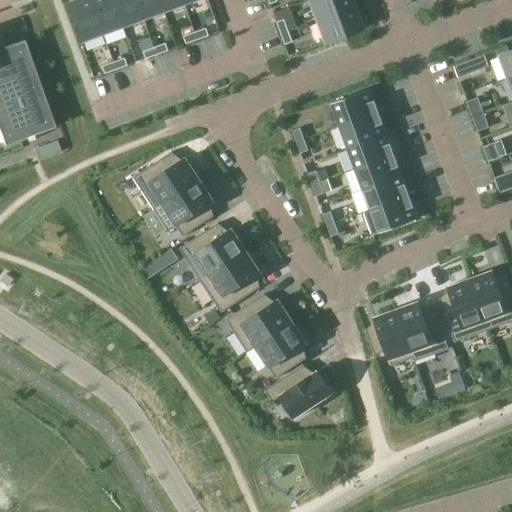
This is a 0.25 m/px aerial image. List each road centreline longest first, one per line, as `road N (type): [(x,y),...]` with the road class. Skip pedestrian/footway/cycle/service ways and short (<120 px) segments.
road 1 (residential): [(0,317),(127,408),(192,511)]
road 2 (residential): [(263,96),(222,119),(227,139),(333,292)]
road 3 (residential): [(474,225),(409,42)]
road 4 (residential): [(97,112),(249,55)]
road 5 (residential): [(333,292),(474,225)]
road 6 (residential): [(409,42),(263,96)]
